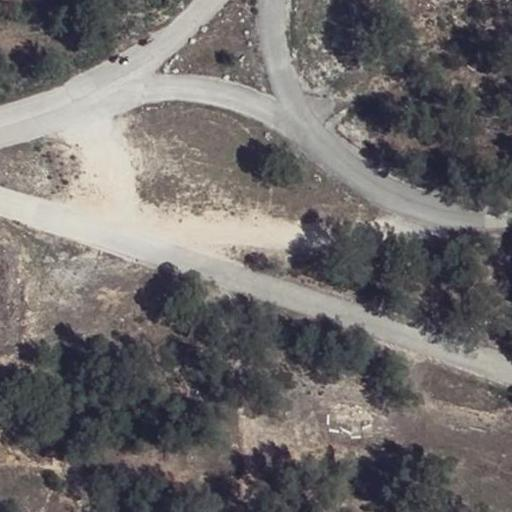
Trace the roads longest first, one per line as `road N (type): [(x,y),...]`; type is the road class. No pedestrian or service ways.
road 1 (unclassified): [(511,369),(387,316),(0,184)]
road 2 (unclassified): [(279,0),(303,122),(399,191),(481,212),(511,210)]
road 3 (unclassified): [(0,125),(140,67),(210,0)]
